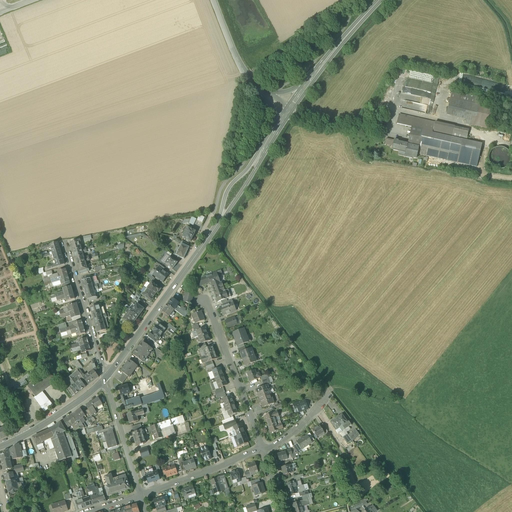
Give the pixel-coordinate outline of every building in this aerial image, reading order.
[(433,75),(408,70),(406,78),(432,83),(433,75)] [(432,83),(406,78),(404,86),(430,92),(432,83)] [(430,92),(404,86),(403,93),(428,99),(430,92)] [(452,91),(450,99),(479,106),(480,104),(481,98),(452,91)] [(428,99),(403,93),(401,100),(427,106),(428,99)] [(479,106),(450,99),(446,115),(466,120),(467,116),(476,118),(477,118),(479,106)] [(427,106),(401,100),(399,108),(425,114),(427,106)] [(477,118),(476,118),(474,126),(474,127),(489,130),(494,107),(480,104),(479,106),(477,118)] [(411,128),(415,128),(417,119),(405,116),(404,119),(398,118),(397,124),(411,128)] [(465,124),(474,126),(476,118),(467,116),(466,120),(465,124)] [(425,120),(417,119),(415,128),(411,128),(408,144),(412,145),(412,146),(419,148),(425,120)] [(417,154),(457,163),(462,140),(432,133),(435,123),(425,120),(419,148),(417,154)] [(466,141),(468,130),(435,123),(432,133),(462,140),(466,141)] [(405,156),(412,157),(417,158),(417,154),(419,148),(412,146),(412,145),(408,144),(407,144),(401,143),(398,142),(398,141),(394,140),(394,141),(392,146),(392,150),(399,152),(398,155),(405,156)] [(466,141),(462,140),(457,163),(477,167),(482,144),(466,141)] [(501,169),(506,167),(510,163),(511,158),(510,153),(506,149),(501,147),(496,148),(491,151),(489,155),(489,161),(492,165),(496,168),(501,169)] [(182,238),(187,240),(189,241),(191,242),(196,232),(195,232),(192,230),(187,228),(185,231),(186,231),(185,235),(183,235),(182,238)] [(80,240),(77,241),(74,242),(70,243),(72,249),(80,247),(79,243),(81,243),(80,240)] [(58,243),(50,245),(50,247),(52,253),(52,254),(60,251),(58,243)] [(179,256),(183,258),(187,249),(187,248),(182,246),(181,248),(178,253),(177,252),(175,254),(179,256)] [(64,265),(60,251),(52,254),(53,255),(56,265),(56,267),(64,265)] [(165,264),(170,257),(167,255),(161,262),(165,264)] [(170,268),(172,270),(177,263),(176,262),(171,258),(170,257),(165,264),(169,267),(170,268)] [(153,275),(163,282),(168,275),(163,271),(157,267),(155,271),(154,272),(156,273),(154,276),(153,275)] [(57,272),(58,275),(59,278),(68,275),(66,269),(57,272)] [(220,283),(218,278),(217,278),(215,274),(208,277),(212,287),(220,284),(220,283)] [(68,275),(59,278),(60,282),(61,284),(70,282),(68,275)] [(211,285),(212,287),(208,277),(202,280),(200,286),(202,286),(204,285),(206,284),(208,284),(211,285)] [(161,290),(152,283),(151,284),(147,289),(155,295),(157,292),(158,293),(161,290)] [(222,283),(220,283),(220,284),(212,287),(214,293),(224,289),(222,283)] [(63,289),(63,292),(64,295),(73,293),(71,287),(63,289)] [(152,299),(155,295),(147,289),(143,294),(142,296),(151,302),(153,299),(152,299)] [(221,301),(226,299),(223,292),(215,295),(217,299),(216,299),(218,302),(221,301)] [(73,293),(64,295),(65,299),(66,302),(75,299),(73,293)] [(183,302),(191,304),(193,295),(185,293),(183,302)] [(167,305),(174,310),(177,306),(179,304),(172,298),(167,305)] [(68,306),(69,309),(70,313),(78,310),(76,304),(68,306)] [(132,310),(130,308),(128,310),(138,318),(144,310),(141,308),(139,306),(136,304),(135,306),(132,310)] [(220,308),(223,316),(234,311),(232,304),(231,304),(226,305),(223,307),(220,308)] [(172,313),(174,310),(167,305),(162,312),(165,315),(164,316),(166,317),(167,316),(169,317),(170,316),(172,317),(174,314),(172,313)] [(174,310),(181,316),(184,312),(180,309),(179,310),(177,308),(177,306),(174,310)] [(78,310),(70,313),(71,316),(71,319),(80,316),(78,310)] [(135,322),(138,318),(128,310),(126,313),(127,314),(122,320),(128,324),(129,323),(130,324),(132,325),(135,322)] [(192,315),(196,324),(205,321),(201,312),(192,315)] [(225,322),(227,328),(237,325),(234,318),(225,322)] [(73,324),(74,326),(75,330),(83,327),(83,326),(82,321),(73,324)] [(103,323),(95,325),(97,331),(105,329),(103,323)] [(167,327),(169,329),(174,333),(176,330),(169,325),(167,327)] [(153,331),(152,332),(160,338),(165,330),(160,326),(159,328),(157,326),(155,329),(154,329),(152,330),(153,331)] [(83,327),(75,330),(76,334),(77,336),(85,334),(84,329),(83,327)] [(199,337),(199,338),(208,334),(205,328),(200,330),(197,331),(197,332),(199,337)] [(237,346),(237,347),(244,344),(248,343),(246,337),(247,336),(244,329),(233,334),(237,346)] [(161,339),(160,338),(152,332),(152,333),(150,333),(150,334),(150,335),(148,338),(151,340),(155,343),(155,344),(157,341),(159,342),(161,339)] [(210,342),(208,334),(199,338),(202,345),(205,343),(210,342)] [(78,341),(79,344),(80,347),(89,344),(87,338),(84,339),(78,341)] [(142,362),(143,363),(152,350),(142,343),(133,355),(136,358),(142,362)] [(89,344),(80,347),(81,350),(82,353),(86,352),(90,351),(89,344)] [(199,352),(202,358),(205,357),(215,353),(212,347),(207,349),(199,352)] [(240,354),(245,366),(255,362),(253,356),(254,356),(251,349),(246,351),(240,353),(240,354)] [(215,353),(205,357),(207,361),(207,362),(212,361),(217,359),(215,353)] [(128,377),(129,378),(137,366),(129,360),(121,372),(123,373),(128,377)] [(71,362),(77,370),(79,369),(82,368),(77,361),(71,362)] [(85,381),(88,385),(99,377),(96,375),(97,374),(96,368),(94,370),(85,377),(83,378),(85,381)] [(215,378),(216,380),(223,377),(220,368),(212,371),(213,372),(215,378)] [(250,382),(259,379),(258,379),(260,378),(261,378),(261,377),(260,375),(259,375),(259,373),(257,374),(255,370),(247,373),(248,377),(247,378),(249,382),(250,382)] [(32,392),(35,397),(36,397),(42,392),(56,382),(48,371),(28,387),(30,390),(32,392)] [(70,377),(72,381),(75,379),(79,376),(80,375),(78,371),(71,376),(70,377)] [(227,386),(223,377),(216,380),(216,382),(219,389),(227,386)] [(261,381),(264,387),(268,385),(271,384),(270,383),(268,378),(261,381)] [(80,380),(77,382),(75,384),(80,391),(85,387),(82,383),(80,380)] [(67,385),(71,390),(75,395),(80,391),(75,384),(72,381),(67,385)] [(120,388),(122,396),(128,394),(131,393),(130,391),(133,390),(131,387),(129,387),(129,385),(120,388)] [(256,390),(259,398),(271,394),(268,385),(264,387),(256,390)] [(68,392),(72,397),(75,395),(70,388),(67,390),(68,392)] [(141,398),(142,401),(162,395),(164,399),(165,398),(162,391),(141,398)] [(49,401),(42,392),(36,397),(35,397),(34,398),(41,408),(44,412),(53,406),(49,401)] [(274,403),(271,394),(259,398),(262,408),(274,403)] [(141,401),(137,403),(138,407),(142,406),(142,407),(147,405),(164,399),(162,395),(142,401),(141,401)] [(225,403),(226,408),(234,405),(231,396),(223,399),(225,403)] [(140,397),(127,401),(127,402),(128,405),(137,403),(141,401),(140,397)] [(88,410),(91,416),(95,413),(93,410),(94,409),(97,408),(96,408),(102,405),(102,406),(103,405),(98,398),(89,404),(91,408),(88,410)] [(298,412),(299,413),(304,411),(304,410),(308,408),(306,404),(305,400),(293,405),(295,410),(297,409),(298,412)] [(237,413),(234,405),(226,408),(229,416),(237,413)] [(80,408),(71,415),(76,423),(79,420),(83,418),(85,416),(80,408)] [(229,416),(226,408),(222,409),(220,410),(225,421),(227,420),(230,419),(229,416)] [(127,415),(130,424),(139,422),(137,417),(144,415),(143,410),(127,415)] [(267,425),(276,422),(275,418),(279,417),(278,412),(264,417),(267,425)] [(68,428),(75,424),(76,423),(71,415),(63,421),(68,428)] [(336,419),(342,427),(348,423),(347,423),(342,415),(339,417),(336,418),(336,419)] [(171,424),(172,426),(178,424),(179,425),(185,423),(183,416),(177,418),(178,422),(171,424)] [(331,423),(336,430),(336,431),(342,427),(336,419),(334,420),(331,423)] [(76,423),(80,428),(81,430),(86,428),(83,423),(82,424),(79,420),(76,423)] [(172,426),(171,424),(170,420),(158,424),(160,430),(172,426)] [(236,426),(234,421),(228,423),(223,425),(225,430),(230,429),(233,427),(236,426)] [(51,429),(54,437),(63,433),(66,432),(65,430),(61,422),(56,425),(51,429)] [(283,429),(282,423),(277,425),(276,422),(267,425),(270,433),(283,429)] [(349,422),(347,423),(348,423),(342,427),(344,430),(349,427),(351,426),(349,422)] [(132,427),(134,433),(141,430),(143,430),(141,424),(132,427)] [(158,424),(151,427),(152,432),(155,440),(163,438),(161,432),(160,430),(158,424)] [(233,427),(234,431),(236,436),(244,433),(241,424),(236,426),(233,427)] [(160,430),(161,432),(165,431),(167,436),(174,434),(172,426),(160,430)] [(312,430),(316,438),(324,433),(324,432),(320,426),(319,426),(312,430)] [(344,430),(342,427),(336,431),(336,430),(335,431),(338,435),(339,434),(344,430)] [(42,443),(51,439),(54,437),(51,429),(38,435),(42,443)] [(133,433),(137,447),(146,444),(143,435),(141,430),(134,433),(133,433)] [(355,430),(348,435),(352,441),(360,436),(355,430)] [(108,449),(117,446),(112,431),(108,432),(103,433),(104,435),(105,439),(106,442),(108,449)] [(72,457),(71,457),(73,462),(76,461),(76,459),(79,458),(72,438),(71,438),(70,432),(66,434),(66,432),(63,433),(72,457)] [(51,439),(54,448),(59,462),(71,457),(72,457),(63,433),(54,437),(51,439)] [(248,443),(244,433),(236,436),(234,437),(237,447),(248,443)] [(347,445),(352,441),(348,435),(347,434),(342,438),(347,445)] [(33,438),(37,447),(43,444),(42,443),(38,435),(33,438)] [(298,445),(301,450),(312,443),(311,442),(307,435),(296,442),(297,443),(298,445)] [(48,443),(50,450),(54,448),(51,439),(42,443),(43,444),(43,445),(48,443)] [(21,444),(19,445),(13,448),(11,449),(11,450),(8,450),(10,461),(12,460),(27,457),(25,445),(22,445),(21,444)] [(200,450),(202,455),(205,454),(205,452),(209,451),(207,447),(200,450)] [(140,450),(142,458),(149,455),(147,448),(140,450)] [(2,463),(10,461),(8,450),(1,453),(0,455),(0,456),(2,463)] [(212,459),(209,451),(205,452),(205,454),(202,455),(204,462),(212,459)] [(278,454),(280,462),(288,460),(287,457),(286,452),(285,452),(278,454)] [(186,470),(186,471),(196,468),(196,467),(194,460),(183,463),(186,470)] [(12,470),(12,466),(10,461),(2,463),(4,472),(12,470)] [(176,473),(181,471),(178,461),(173,462),(173,463),(174,466),(175,468),(176,473)] [(249,472),(250,473),(255,472),(258,470),(255,463),(247,466),(249,472)] [(167,474),(168,477),(177,474),(176,473),(175,468),(174,466),(169,468),(165,469),(165,470),(163,470),(164,474),(167,474)] [(282,468),(284,476),(290,474),(291,473),(289,466),(282,468)] [(157,471),(154,473),(145,475),(145,476),(148,484),(160,480),(158,474),(157,471)] [(232,481),(236,480),(240,479),(237,471),(230,473),(232,481)] [(4,475),(6,482),(15,480),(13,474),(13,473),(4,475)] [(105,488),(108,497),(117,494),(121,493),(130,490),(126,475),(113,479),(111,475),(105,477),(108,486),(106,486),(106,488),(105,488)] [(223,489),(223,491),(228,489),(224,475),(220,477),(221,481),(222,486),(223,489)] [(210,481),(213,489),(219,487),(222,486),(221,481),(218,482),(217,478),(210,481)] [(16,480),(15,480),(6,482),(8,493),(12,492),(12,495),(20,493),(19,488),(22,487),(21,485),(19,486),(19,484),(17,484),(16,480)] [(286,484),(288,490),(297,487),(296,483),(295,483),(294,482),(286,484)] [(253,486),(255,496),(257,495),(260,494),(265,493),(262,483),(260,484),(252,486),(253,486)] [(93,495),(94,496),(97,495),(95,488),(94,485),(86,488),(88,493),(91,492),(92,495),(93,495)] [(301,486),(297,487),(288,490),(290,496),(295,494),(299,493),(305,492),(305,491),(303,486),(301,486)] [(182,490),(185,498),(188,496),(196,494),(193,487),(182,490)] [(103,493),(99,494),(97,495),(100,504),(106,502),(103,493)] [(100,504),(97,495),(94,496),(89,497),(92,506),(100,504)] [(302,497),(303,501),(307,500),(309,505),(313,504),(311,498),(310,499),(309,495),(302,497)] [(89,497),(84,499),(82,500),(85,508),(92,506),(89,497)] [(153,500),(156,509),(164,506),(166,506),(164,501),(163,497),(153,500)] [(78,501),(75,502),(78,510),(85,508),(82,500),(78,501)] [(51,505),(53,511),(64,511),(68,511),(65,501),(51,505)] [(292,504),(294,510),(303,507),(301,503),(300,502),(292,504)] [(349,507),(351,511),(363,506),(361,502),(349,507)]
